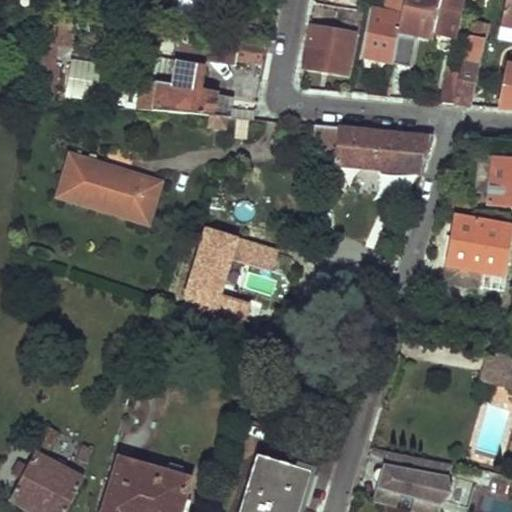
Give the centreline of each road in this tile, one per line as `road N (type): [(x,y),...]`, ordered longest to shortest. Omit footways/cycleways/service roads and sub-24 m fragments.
road 1 (residential): [(333,511),(454,120)]
road 2 (residential): [(454,120),(290,103),(280,89),(296,0)]
